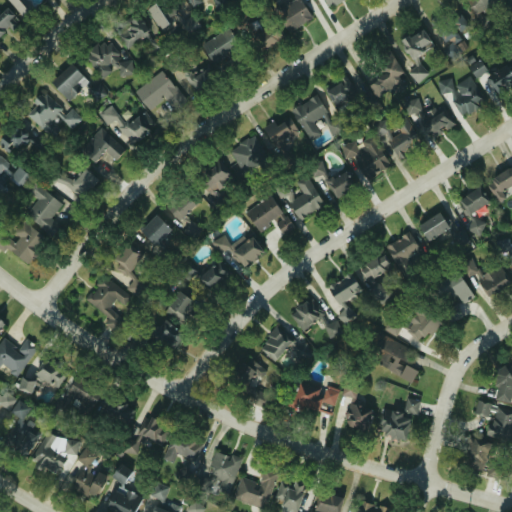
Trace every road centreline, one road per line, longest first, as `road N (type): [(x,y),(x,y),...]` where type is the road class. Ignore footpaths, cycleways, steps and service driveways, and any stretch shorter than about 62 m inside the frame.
road 1 (residential): [(0,271),(102,346),(236,417),(315,449),(511,505)]
road 2 (residential): [(46,307),(139,193),(229,115),(406,0)]
road 3 (residential): [(185,392),(306,259),(511,127)]
road 4 (residential): [(412,511),(452,382),(468,354),(511,324)]
road 5 (residential): [(0,101),(110,0)]
